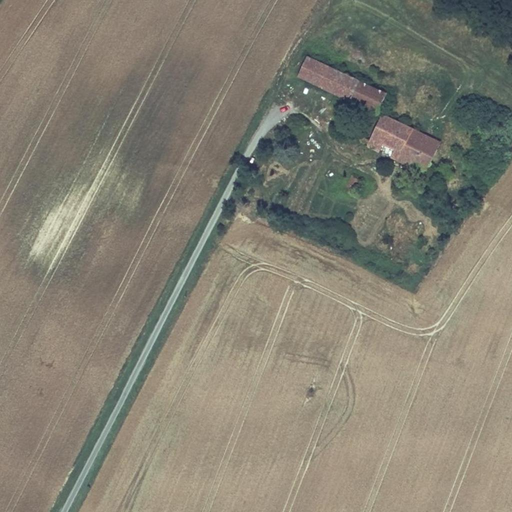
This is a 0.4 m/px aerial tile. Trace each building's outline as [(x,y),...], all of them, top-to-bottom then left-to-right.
[(299,77),(309,81),(319,61),(309,56),(299,77)] [(309,81),(336,94),(346,73),(319,61),(309,81)] [(389,93),(346,73),(336,94),(379,114),(389,93)] [(405,164),(410,153),(432,164),(443,141),(384,114),(371,140),(368,146),(380,152),(383,145),(395,151),(392,158),(405,164)] [(371,140),(366,138),(363,144),(368,146),(371,140)] [(427,174),(432,164),(410,153),(405,164),(427,174)] [(482,170),(472,165),(467,176),(477,181),(482,170)] [(352,197),(361,181),(352,176),(344,192),(352,197)]
